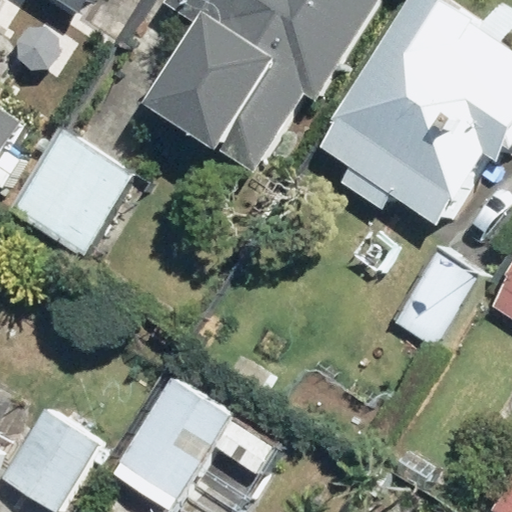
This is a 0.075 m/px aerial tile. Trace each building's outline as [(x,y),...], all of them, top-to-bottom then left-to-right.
[(68,0),(91,15),(101,0),(68,0)] [(184,0),(180,7),(218,32),(166,112),(272,181),(322,104),(330,109),(400,0),(184,0)] [(511,37),(456,0),(424,0),(342,121),(350,126),(332,152),(358,170),(348,185),(395,217),(405,202),(455,236),(506,162),(511,166),(511,37)] [(87,46),(48,21),(23,60),(62,85),(87,46)] [(0,103),(0,178),(34,125),(0,103)] [(144,179),(76,136),(24,219),(92,261),(144,179)] [(447,247),(400,321),(446,351),(494,277),(447,247)] [(511,286),(499,306),(511,314),(511,286)] [(184,511),(245,421),(182,379),(117,476),(171,511),(184,511)] [(36,405),(0,384),(0,446),(9,452),(36,405)] [(66,511),(110,446),(58,413),(11,485),(52,511),(66,511)] [(511,511),(511,498),(503,511),(511,511)]
